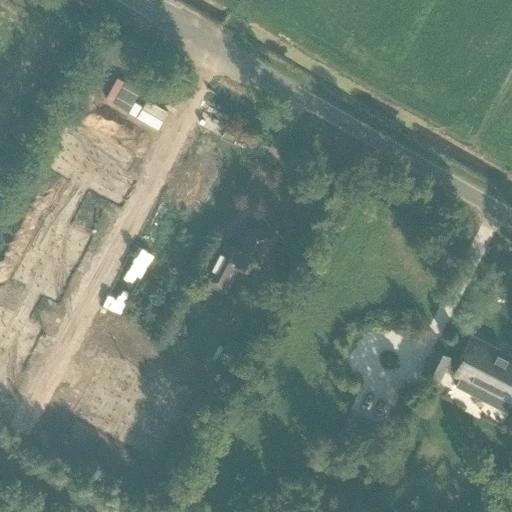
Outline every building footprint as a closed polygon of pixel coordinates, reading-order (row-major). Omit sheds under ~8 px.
[(156,78),(147,95),(166,105),(176,88),(156,78)] [(62,140),(48,166),(78,182),(99,142),(78,131),(71,145),(62,140)] [(99,142),(78,182),(108,198),(122,173),(113,168),(120,154),(99,142)] [(20,182),(41,193),(46,182),(25,171),(20,182)] [(61,217),(66,206),(42,194),(37,205),(61,217)] [(47,218),(31,248),(71,269),(82,248),(68,240),(73,231),(47,218)] [(221,244),(208,269),(202,281),(220,290),(225,278),(232,282),(240,267),(254,274),(272,240),(245,226),(232,250),(221,244)] [(31,248),(15,278),(40,291),(45,282),(59,290),(71,269),(31,248)] [(0,312),(0,351),(20,363),(32,342),(18,334),(22,325),(0,312)] [(509,400),(511,401),(511,362),(507,360),(508,359),(506,358),(505,360),(498,356),(499,354),(497,353),(497,354),(474,342),(462,365),(449,359),(450,358),(434,350),(422,373),(428,376),(438,381),(446,366),(458,372),(457,373),(460,375),(455,386),(457,387),(458,385),(481,397),(486,387),(509,399),(509,400)] [(0,351),(0,378),(9,384),(20,363),(0,351)] [(109,354),(76,416),(152,456),(185,395),(109,354)] [(54,435),(23,418),(15,433),(46,449),(54,435)]
